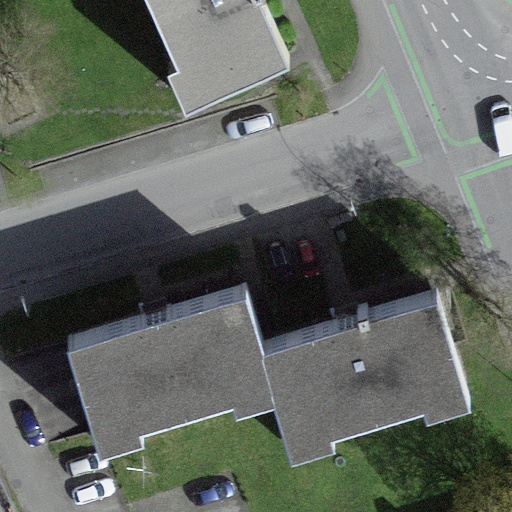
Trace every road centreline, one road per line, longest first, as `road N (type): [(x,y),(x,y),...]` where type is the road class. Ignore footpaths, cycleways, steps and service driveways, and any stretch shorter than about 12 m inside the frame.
road 1 (residential): [(0,252),(419,120),(476,94)]
road 2 (residential): [(511,220),(476,94)]
